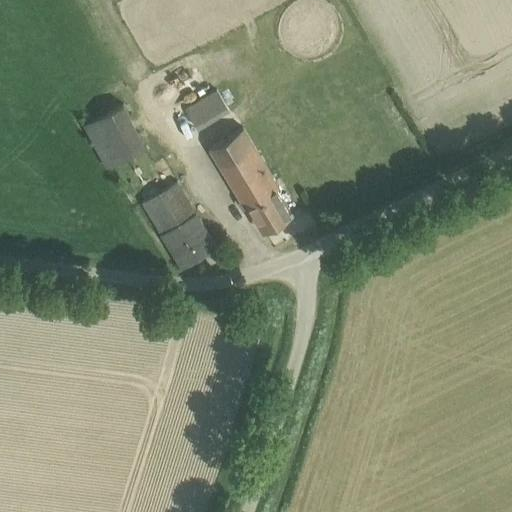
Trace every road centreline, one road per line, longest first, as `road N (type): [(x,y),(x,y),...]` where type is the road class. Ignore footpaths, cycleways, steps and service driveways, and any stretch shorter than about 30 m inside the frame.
road 1 (unclassified): [(314,250),(284,264),(182,283),(0,260)]
road 2 (unclassified): [(247,511),(307,322),(314,250)]
road 3 (unclassified): [(314,250),(511,149)]
